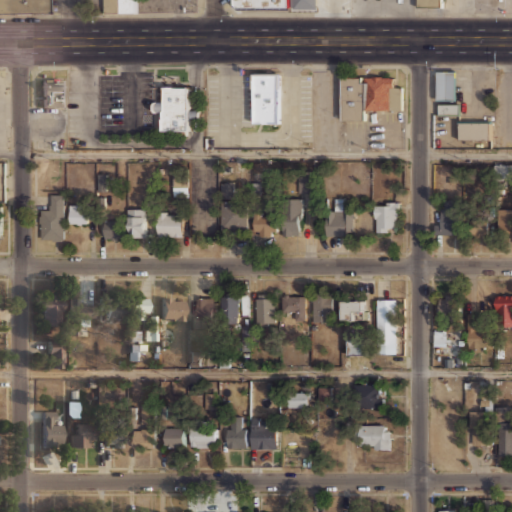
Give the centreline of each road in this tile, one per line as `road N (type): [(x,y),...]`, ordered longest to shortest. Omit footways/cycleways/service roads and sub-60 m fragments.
road 1 (residential): [(511,265),(0,267)]
road 2 (residential): [(511,481),(0,482)]
road 3 (primary): [(0,41),(511,40)]
road 4 (residential): [(419,40),(418,511)]
road 5 (residential): [(21,41),(20,511)]
